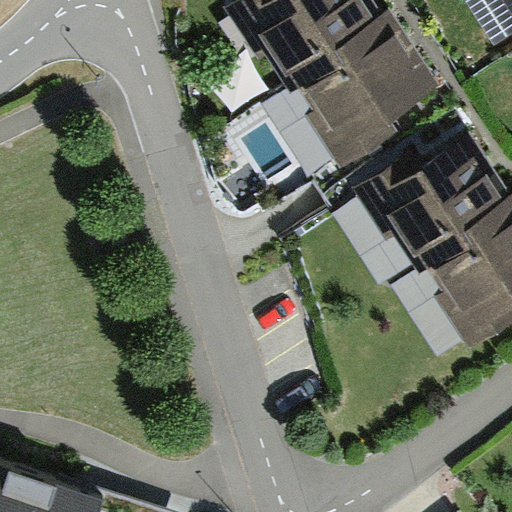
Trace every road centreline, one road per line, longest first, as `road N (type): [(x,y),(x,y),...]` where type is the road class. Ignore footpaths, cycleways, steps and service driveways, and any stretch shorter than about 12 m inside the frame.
road 1 (residential): [(101,0),(121,14),(151,93),(286,511)]
road 2 (residential): [(511,385),(331,511)]
